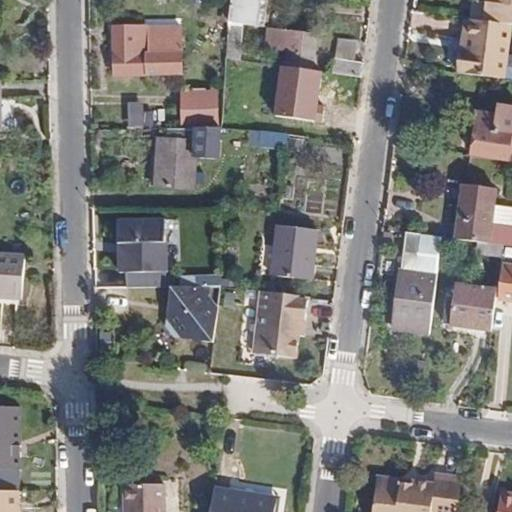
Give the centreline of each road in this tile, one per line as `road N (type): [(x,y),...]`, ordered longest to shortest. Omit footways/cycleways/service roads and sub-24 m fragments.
road 1 (residential): [(340,409),(394,0)]
road 2 (residential): [(78,374),(69,0)]
road 3 (unclassified): [(340,409),(78,374)]
road 4 (unclassified): [(511,432),(340,409)]
road 5 (residential): [(81,511),(78,374)]
